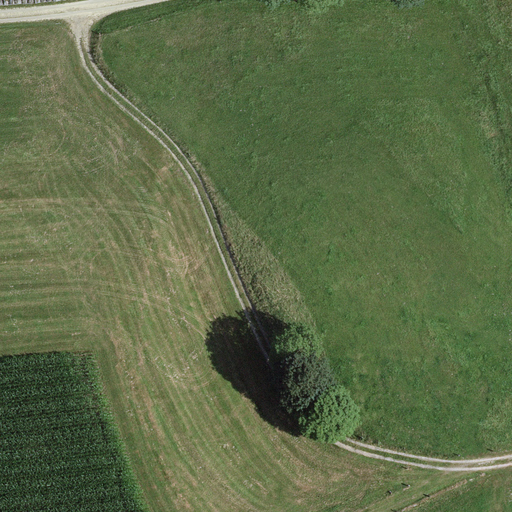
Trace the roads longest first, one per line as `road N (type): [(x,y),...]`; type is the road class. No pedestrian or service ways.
road 1 (track): [(76,9),(101,80),(169,141),(193,176),(268,349),(307,414),(346,443),(375,452),(456,466),(511,459)]
road 2 (unclassified): [(138,0),(0,16)]
